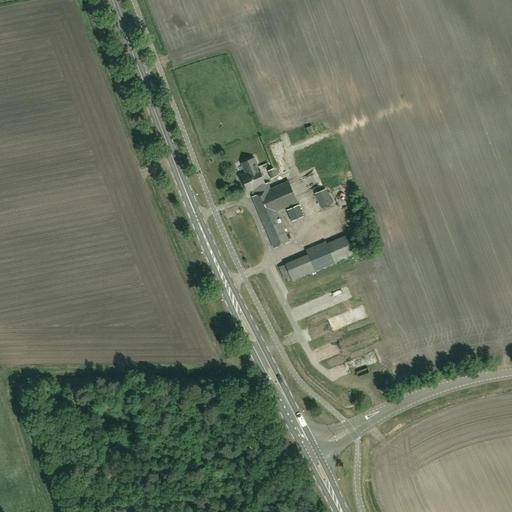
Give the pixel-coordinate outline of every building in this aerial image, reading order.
[(258,169),(253,158),(241,163),(246,174),(241,176),(248,192),(251,191),(254,196),(252,197),(274,249),(289,242),(276,211),(297,202),(288,181),(270,189),(267,183),(265,184),(258,168),(258,169)] [(283,160),(277,162),(282,173),(287,171),(283,160)] [(271,179),(276,176),(273,168),(267,170),(271,179)] [(321,210),(332,205),(325,190),(314,194),(321,210)] [(291,222),(303,216),(298,205),(287,210),(291,222)] [(353,255),(346,237),(327,245),(325,242),(306,250),(308,255),(279,267),(284,278),(290,276),(292,280),(353,255)] [(244,403),(250,400),(246,392),(241,395),(244,403)]
